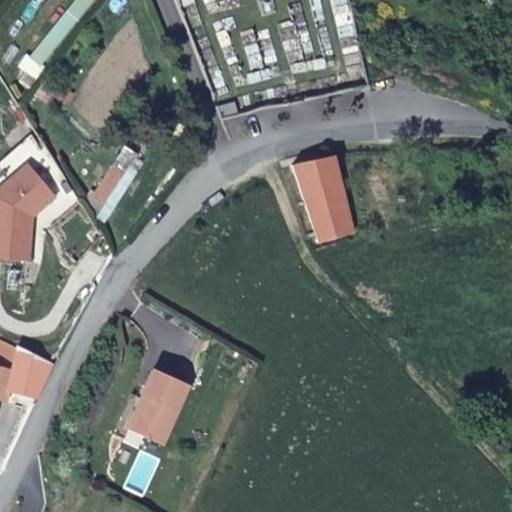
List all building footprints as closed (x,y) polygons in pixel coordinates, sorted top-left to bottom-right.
[(189,163),(201,138),(186,129),(172,156),(189,163)] [(0,191),(24,170),(12,155),(0,165),(0,191)] [(292,163),(318,245),(357,232),(337,156),(292,163)] [(52,201),(24,170),(0,191),(0,261),(25,261),(29,220),(52,201)] [(0,390),(5,391),(6,388),(29,394),(44,361),(9,344),(2,371),(0,370),(0,390)] [(158,442),(183,383),(148,368),(123,427),(158,442)]
